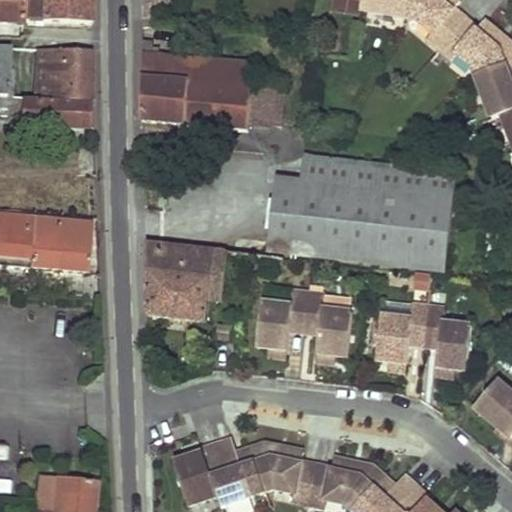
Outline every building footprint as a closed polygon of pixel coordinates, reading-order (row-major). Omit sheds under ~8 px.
[(26,0),(0,0),(0,22),(24,23),(26,0)] [(91,0),(26,0),(24,23),(92,25),(92,10),(91,0)] [(365,0),(366,1),(364,12),(409,20),(413,0),(365,0)] [(458,0),(413,0),(409,20),(420,21),(435,34),(430,39),(443,50),(467,21),(455,11),(462,3),(458,0)] [(511,43),(486,22),(479,30),(467,21),(443,50),(455,61),(460,55),(475,67),(479,77),(507,67),(508,71),(511,69),(511,43)] [(145,106),(145,122),(252,131),(253,122),(255,87),(253,87),(203,82),(205,61),(161,56),(161,50),(153,49),(154,41),(144,41),(145,106)] [(8,50),(0,49),(0,92),(7,93),(8,50)] [(92,52),(38,51),(37,100),(92,103),(92,80),(92,52)] [(253,87),(256,67),(205,61),(203,82),(253,87)] [(511,69),(508,71),(507,67),(479,77),(495,121),(505,117),(511,114),(511,69)] [(282,125),(286,91),(255,87),(253,122),(282,125)] [(37,100),(0,97),(0,122),(91,128),(92,103),(37,100)] [(432,169),(309,155),(307,181),(297,181),(280,179),(270,252),(288,254),(446,272),(454,198),(429,195),(432,169)] [(429,195),(454,198),(457,172),(432,169),(429,195)] [(92,224),(0,215),(0,245),(33,248),(31,270),(88,274),(92,224)] [(230,255),(148,245),(149,318),(208,324),(211,303),(224,304),(230,255)] [(416,272),(414,289),(430,291),(432,274),(416,272)] [(264,304),(259,349),(271,350),(289,352),(292,332),(292,325),(307,326),(311,294),(295,292),(293,308),(264,304)] [(325,311),(327,296),(311,294),(307,326),(322,328),(321,335),(319,355),(337,357),(349,359),(354,314),(325,311)] [(384,318),(379,362),(391,363),(409,365),(411,346),(412,339),(427,340),(430,308),(414,306),(413,321),(384,318)] [(445,325),(446,310),(430,308),(427,340),(442,342),(441,349),(439,369),(457,371),(469,373),(474,328),(445,325)] [(292,325),(292,332),(307,334),(307,326),(292,325)] [(322,328),(307,326),(307,334),(321,335),(322,328)] [(427,340),(412,339),(411,346),(426,347),(427,340)] [(442,342),(427,340),(426,347),(441,349),(442,342)] [(289,352),(271,350),(270,358),(288,360),(289,352)] [(319,355),(318,364),(337,366),(337,357),(319,355)] [(409,365),(391,363),(390,372),(408,374),(409,365)] [(439,369),(438,378),(456,380),(457,371),(439,369)] [(511,393),(500,383),(477,410),(500,429),(511,439),(511,393)] [(511,445),(511,439),(500,429),(497,433),(511,445)] [(234,441),(219,447),(228,476),(214,480),(219,498),(223,508),(267,494),(258,465),(254,467),(252,461),(242,464),(239,455),(234,441)] [(267,446),(249,452),(252,461),(254,467),(258,465),(267,494),(277,491),(296,495),(294,502),(311,505),(318,468),(303,464),(305,454),(267,446)] [(204,455),(176,465),(190,507),(219,498),(214,480),(228,476),(219,447),(203,452),(204,455)] [(249,452),(239,455),(242,464),(252,461),(249,452)] [(334,471),(318,468),(311,505),(327,509),(328,501),(347,506),(352,509),(354,511),(355,511),(375,490),(378,493),(382,488),(389,481),(374,468),(352,464),(336,460),(334,471)] [(95,511),(99,482),(42,476),(38,509),(55,511),(95,511)] [(390,495),(382,488),(378,493),(375,490),(355,511),(399,511),(398,511),(418,488),(406,477),(396,488),(390,495)] [(396,488),(389,481),(382,488),(390,495),(396,488)] [(431,499),(418,488),(398,511),(399,511),(438,511),(428,502),(431,499)]
